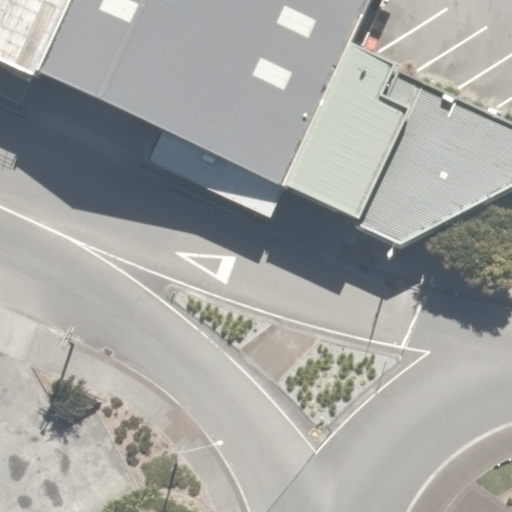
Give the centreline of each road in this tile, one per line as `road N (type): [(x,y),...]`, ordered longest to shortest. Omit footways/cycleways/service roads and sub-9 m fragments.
road 1 (unclassified): [(23,215),(189,247),(420,312),(502,367)]
road 2 (unclassified): [(296,511),(145,332),(23,215)]
road 3 (tertiary): [(337,511),(350,477),(397,416),(429,393),(502,367)]
